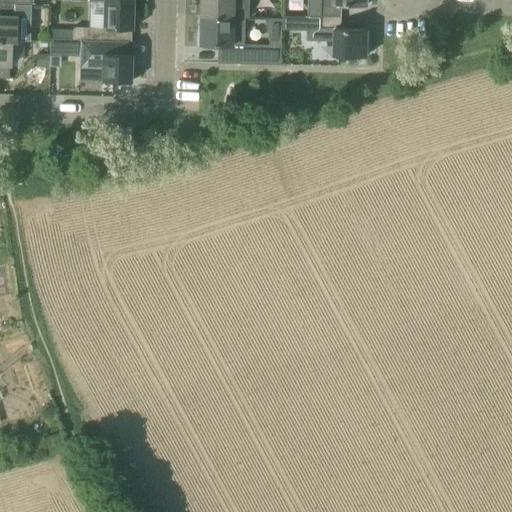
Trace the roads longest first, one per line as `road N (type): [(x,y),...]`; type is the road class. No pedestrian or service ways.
road 1 (residential): [(133,111),(0,111)]
road 2 (residential): [(133,111),(151,103),(159,84),(162,0)]
